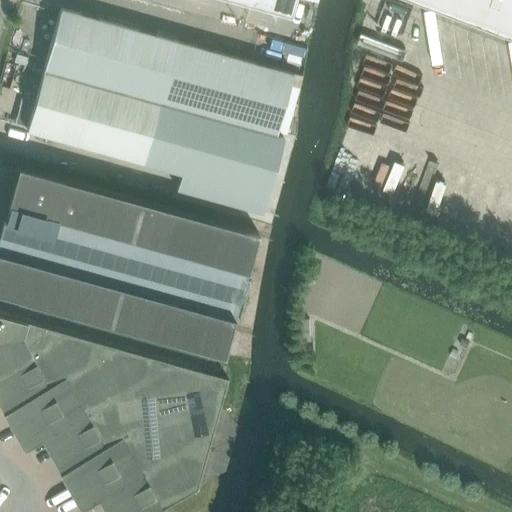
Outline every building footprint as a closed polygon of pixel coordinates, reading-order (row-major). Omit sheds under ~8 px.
[(233,0),(291,16),(295,0),(233,0)] [(511,0),(424,0),(511,33),(511,0)] [(60,8),(59,12),(44,67),(161,99),(277,131),(293,73),(60,8)] [(277,131),(161,99),(44,67),(41,77),(27,129),(144,161),(178,171),(174,187),(259,211),(280,137),(275,136),(277,131)] [(258,231),(18,165),(7,203),(247,270),(258,231)] [(0,292),(223,355),(234,316),(0,251),(0,292)] [(228,378),(173,363),(0,313),(0,385),(11,406),(8,408),(8,409),(9,410),(13,408),(31,441),(27,443),(29,445),(50,434),(68,466),(64,468),(66,470),(69,468),(87,501),(84,503),(85,505),(106,494),(116,511),(154,511),(196,489),(228,378)]
